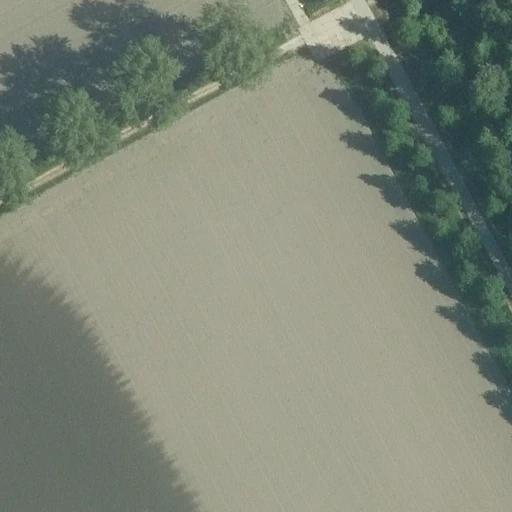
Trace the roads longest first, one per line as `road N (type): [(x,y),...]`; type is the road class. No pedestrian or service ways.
road 1 (track): [(357,9),(0,207)]
road 2 (unclassified): [(511,284),(352,0)]
